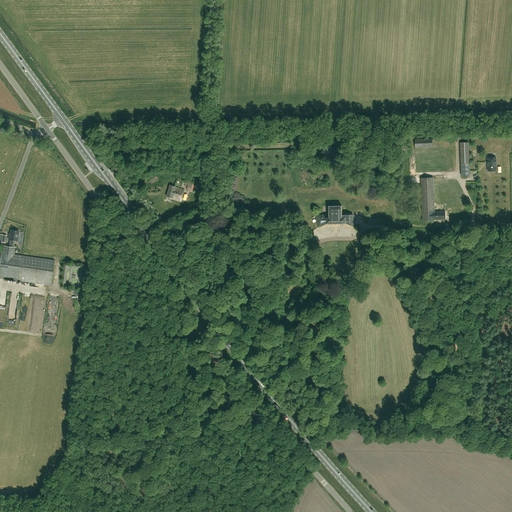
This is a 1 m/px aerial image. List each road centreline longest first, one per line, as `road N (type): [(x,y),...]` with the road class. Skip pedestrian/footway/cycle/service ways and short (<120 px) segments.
road 1 (primary): [(371,511),(217,331),(62,120)]
road 2 (unclassified): [(350,511),(292,446),(197,365),(176,300),(48,129)]
